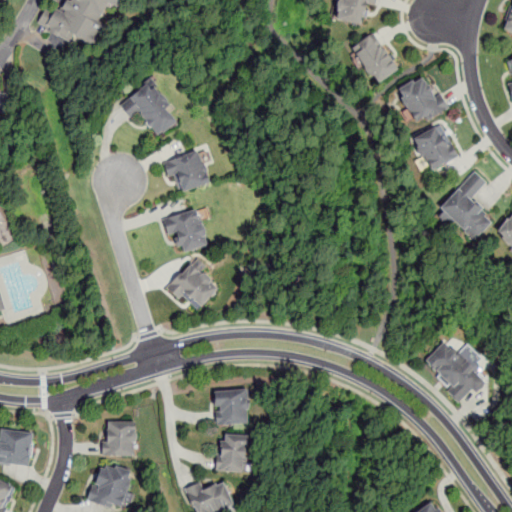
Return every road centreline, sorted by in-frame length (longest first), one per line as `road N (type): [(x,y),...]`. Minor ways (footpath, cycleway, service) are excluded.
road 1 (residential): [(511,511),(419,394),(321,343),(213,337),(65,379),(0,379)]
road 2 (residential): [(0,397),(62,399),(212,356),(294,356),(366,381),(412,413),(491,511)]
road 3 (residential): [(160,368),(115,227),(122,183)]
road 4 (residential): [(511,155),(486,119),(473,80),(471,23),(480,0)]
